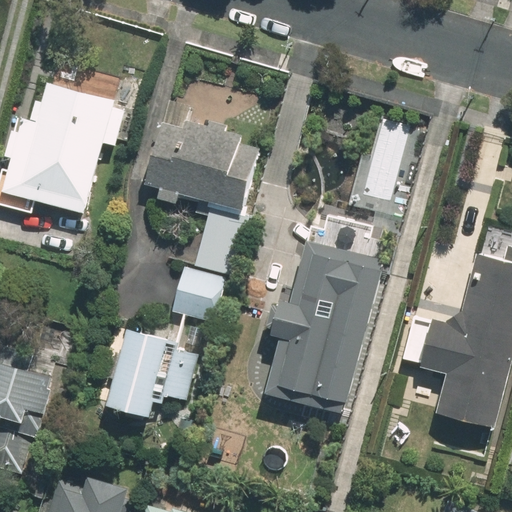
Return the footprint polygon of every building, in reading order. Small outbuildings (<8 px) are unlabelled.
[(119,96),(43,79),(34,117),(19,113),(9,155),(19,157),(16,171),(3,168),(0,183),(0,202),(37,211),(39,199),(94,211),(110,143),(119,145),(127,110),(116,107),(119,96)] [(192,105),(171,100),(151,183),(213,198),(197,265),(232,274),(262,147),(243,142),(245,134),(229,130),(230,123),(213,119),(212,124),(189,119),(192,105)] [(453,367),(443,410),(497,424),(511,365),(511,212),(495,208),(466,324),(437,317),(426,360),(453,367)] [(381,258),(314,242),(278,396),(345,412),(381,258)] [(230,278),(188,267),(177,311),(219,322),(230,278)] [(181,340),(133,328),(113,404),(155,415),(159,400),(167,402),(169,394),(191,400),(203,353),(179,347),(181,340)] [(37,352),(0,342),(0,465),(25,472),(35,435),(43,437),(55,387),(52,386),(54,376),(32,370),(37,352)] [(199,420),(184,416),(180,434),(194,437),(199,420)] [(125,511),(130,494),(60,477),(51,511),(125,511)] [(485,511),(452,500),(447,511),(485,511)]
